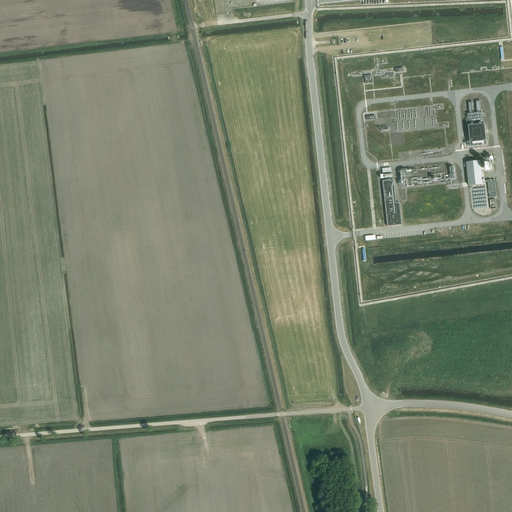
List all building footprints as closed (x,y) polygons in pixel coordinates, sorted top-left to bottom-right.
[(471,147),(487,145),(485,124),(469,126),(471,147)] [(469,186),(483,185),(481,161),(467,162),(469,186)] [(383,168),(383,172),(381,172),(381,177),(392,176),(392,167),(383,168)] [(404,173),(412,172),(411,167),(398,169),(400,181),(405,180),(404,173)] [(382,181),(387,226),(401,225),(399,203),(396,203),(393,180),(382,181)] [(490,198),(497,197),(495,180),(488,181),(490,198)] [(472,453),(466,453),(471,493),(486,491),(481,448),(471,450),(472,453)] [(511,467),(511,452),(490,449),(487,464),(511,467)] [(511,491),(482,495),(484,510),(511,506),(511,491)]
